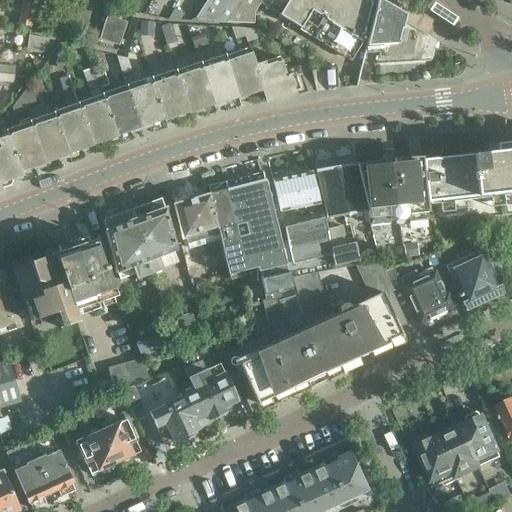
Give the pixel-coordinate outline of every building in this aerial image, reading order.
[(25,0),(21,0),(16,24),(30,27),(36,2),(25,0)] [(150,0),(146,10),(158,15),(165,0),(150,0)] [(180,20),(191,0),(179,0),(167,19),(180,20)] [(208,0),(197,18),(225,23),(230,15),(237,3),(239,0),(208,0)] [(272,0),(268,7),(279,14),(290,21),(302,0),(272,0)] [(302,0),(290,21),(313,35),(334,0),(302,0)] [(371,0),(334,0),(313,35),(352,60),(362,42),(359,40),(363,33),(370,3),(371,0)] [(386,0),(377,0),(377,1),(376,7),(365,53),(378,52),(375,65),(376,64),(431,61),(436,40),(403,22),(405,11),(386,0)] [(245,8),(237,3),(230,15),(238,20),(245,8)] [(122,35),(126,22),(117,19),(113,32),(122,35)] [(154,23),(140,21),(139,35),(153,37),(154,23)] [(169,24),(161,27),(166,46),(175,43),(169,24)] [(249,26),(229,26),(233,39),(244,36),(245,39),(257,36),(254,27),(249,26)] [(204,34),(191,38),(196,52),(209,48),(204,34)] [(28,36),(26,51),(43,53),(48,41),(28,36)] [(224,56),(237,97),(248,93),(248,92),(261,88),(254,65),(248,47),(224,56)] [(56,69),(64,66),(61,55),(53,58),(56,69)] [(236,96),(237,97),(224,56),(223,55),(199,63),(212,105),(223,101),(223,100),(236,96)] [(263,62),(254,65),(261,88),(266,101),(300,89),(294,73),(285,76),(279,60),(264,65),(263,62)] [(212,103),(212,105),(199,63),(199,62),(174,70),(187,112),(199,108),(198,107),(212,103)] [(0,73),(13,75),(15,66),(0,64),(0,73)] [(73,93),(91,144),(91,143),(104,139),(105,139),(115,135),(101,94),(99,88),(94,75),(92,70),(82,73),(90,98),(82,101),(79,91),(73,93)] [(150,78),(163,119),(174,116),(174,115),(187,111),(187,112),(174,70),(150,78)] [(107,85),(103,72),(94,75),(99,88),(107,85)] [(0,81),(13,83),(13,75),(0,73),(0,81)] [(81,148),(91,144),(73,93),(68,76),(58,79),(67,107),(52,112),(53,113),(67,154),(67,152),(81,147),(81,148)] [(162,118),(163,119),(150,78),(149,77),(125,85),(139,126),(150,123),(150,122),(162,118)] [(29,85),(20,97),(23,107),(35,103),(29,85)] [(129,130),(139,126),(125,85),(101,94),(115,135),(115,134),(128,129),(129,130)] [(25,111),(23,107),(20,97),(11,108),(13,115),(25,111)] [(57,157),(67,154),(53,113),(29,121),(29,122),(42,161),(56,156),(57,157)] [(7,135),(20,170),(33,165),(34,166),(43,163),(42,161),(29,122),(5,130),(7,135)] [(21,174),(20,170),(7,135),(0,137),(0,187),(8,185),(11,182),(10,178),(21,174)] [(496,151),(421,160),(426,202),(511,192),(511,141),(496,143),(496,151)] [(367,211),(355,165),(353,155),(337,158),(339,167),(333,168),(332,159),(314,161),(327,217),(344,215),(351,214),(367,211)] [(426,206),(426,202),(421,160),(421,157),(393,161),(393,155),(382,156),(383,162),(355,165),(367,211),(368,219),(370,218),(371,225),(389,224),(388,220),(408,218),(408,213),(427,212),(426,206)] [(261,172),(224,181),(227,190),(225,190),(233,225),(234,225),(244,223),(247,234),(237,237),(241,258),(240,259),(242,271),(256,267),(257,271),(259,271),(264,293),(264,299),(262,300),(268,327),(301,313),(298,301),(280,310),(277,293),(290,287),(287,273),(284,264),(285,264),(280,250),(264,181),(261,172)] [(279,211),(305,207),(318,204),(311,173),(272,180),(279,211)] [(222,228),(234,225),(233,225),(225,190),(227,190),(224,181),(207,185),(209,194),(207,195),(217,235),(220,250),(227,275),(242,271),(240,259),(241,258),(237,237),(225,240),(222,228)] [(173,206),(174,209),(181,239),(183,238),(184,242),(180,243),(186,268),(193,266),(188,243),(217,235),(207,195),(173,206)] [(164,208),(134,220),(145,263),(149,274),(162,269),(158,258),(175,252),(174,245),(180,243),(184,242),(183,238),(181,239),(174,209),(165,211),(164,208)] [(331,254),(325,229),(323,218),(321,218),(284,227),(287,240),(293,264),(331,254)] [(145,263),(134,220),(104,232),(115,274),(132,268),(136,279),(149,274),(145,263)] [(325,229),(334,266),(357,260),(352,238),(343,240),(342,236),(343,235),(341,226),(325,229)] [(52,254),(73,312),(115,297),(103,268),(102,268),(91,239),(53,253),(52,254)] [(416,243),(403,244),(404,257),(418,255),(416,243)] [(461,260),(460,261),(459,258),(445,265),(447,271),(446,271),(461,304),(463,303),(466,309),(501,293),(498,287),(493,277),(502,273),(496,259),(487,264),(479,246),(460,255),(461,260)] [(77,322),(73,312),(52,254),(11,268),(30,321),(55,312),(61,328),(77,322)] [(369,298),(349,307),(356,324),(360,353),(361,355),(369,351),(399,336),(400,338),(402,338),(398,329),(406,325),(382,272),(382,271),(378,260),(353,265),(369,298)] [(298,301),(301,313),(325,302),(317,272),(304,274),(303,265),(289,267),(291,276),(298,301)] [(433,272),(419,279),(414,270),(399,277),(398,278),(392,265),(382,269),(391,291),(401,287),(417,324),(453,308),(446,293),(444,295),(433,272)] [(0,333),(19,327),(1,272),(0,272),(0,333)] [(256,404),(361,355),(360,353),(356,324),(349,307),(236,360),(230,348),(223,351),(230,367),(237,364),(256,404)] [(175,341),(199,333),(192,312),(168,320),(175,341)] [(297,316),(288,320),(290,324),(296,326),(301,325),(297,316)] [(160,332),(134,343),(140,357),(166,347),(160,332)] [(234,378),(230,367),(223,351),(222,349),(219,350),(215,340),(207,344),(212,355),(211,355),(219,374),(209,379),(200,361),(192,365),(217,420),(240,409),(226,381),(234,378)] [(140,358),(107,368),(114,393),(149,378),(140,358)] [(0,362),(0,407),(21,402),(7,360),(0,362)] [(195,430),(217,420),(192,365),(184,369),(192,387),(178,393),(180,397),(195,430)] [(110,380),(92,385),(96,395),(112,389),(110,380)] [(146,416),(135,392),(132,386),(122,391),(134,420),(146,416)] [(197,433),(195,430),(180,397),(148,412),(163,445),(174,439),(176,442),(197,433)] [(511,401),(508,399),(501,402),(500,407),(497,408),(499,412),(496,413),(502,425),(505,423),(511,439),(511,401)] [(122,411),(127,423),(134,420),(129,408),(122,411)] [(468,425),(461,429),(475,460),(497,451),(481,417),(479,413),(477,412),(467,417),(466,420),(468,423),(467,424),(468,425)] [(100,431),(114,464),(118,462),(122,463),(126,461),(127,458),(132,455),(138,452),(133,442),(134,441),(124,420),(123,419),(120,420),(121,422),(100,431)] [(110,465),(114,464),(100,431),(79,441),(75,433),(72,435),(68,427),(61,429),(72,454),(78,451),(84,464),(85,464),(89,474),(96,471),(96,472),(100,470),(104,471),(108,469),(110,465)] [(479,468),(475,460),(461,429),(439,438),(454,471),(456,478),(479,468)] [(456,478),(439,438),(431,441),(431,440),(430,440),(428,436),(426,435),(416,440),(415,444),(435,487),(456,478)] [(33,459),(48,493),(57,489),(60,496),(72,490),(71,488),(73,488),(55,451),(43,457),(42,455),(33,459)] [(235,511),(323,511),(371,490),(353,453),(234,508),(235,511)] [(40,496),(48,493),(33,459),(24,463),(25,465),(12,471),(28,507),(30,506),(31,508),(43,503),(40,496)] [(0,511),(16,511),(0,475),(0,511)] [(465,498),(471,511),(476,511),(481,510),(473,494),(465,498)]
